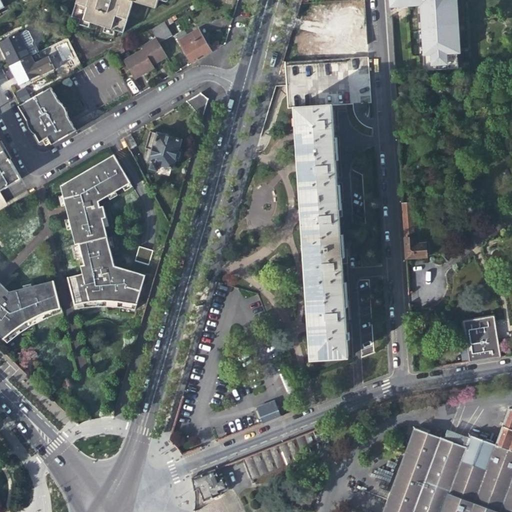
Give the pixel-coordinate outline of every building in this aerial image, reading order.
[(78,0),(73,18),(124,32),(134,2),(157,8),(159,0),(166,0),(169,1),(168,0),(78,0)] [(391,0),(392,7),(399,6),(420,5),(425,69),(452,68),(451,53),(454,53),(450,0),(391,0)] [(456,0),(450,0),(454,53),(451,53),(452,68),(458,67),(457,53),(460,53),(456,0)] [(332,28),(329,39),(348,44),(350,37),(354,39),(356,33),(358,33),(362,19),(355,17),(358,10),(342,6),(340,13),(337,12),(332,28)] [(152,28),(157,37),(160,42),(173,34),(166,21),(152,28)] [(27,30),(20,33),(27,46),(33,43),(35,40),(30,30),(27,30)] [(179,41),(192,64),(212,52),(202,35),(199,30),(179,41)] [(20,33),(1,42),(6,53),(11,65),(31,55),(37,52),(33,43),(27,46),(20,33)] [(160,42),(157,37),(143,45),(145,48),(126,59),(136,78),(148,71),(157,66),(155,63),(168,56),(160,42)] [(346,51),(346,58),(369,57),(369,43),(359,44),(346,51)] [(31,55),(11,65),(15,72),(20,83),(54,67),(49,57),(35,64),(31,55)] [(333,105),(372,103),(369,57),(346,58),(327,59),(286,61),(288,86),(288,96),(289,107),(301,107),(302,127),(305,166),(308,204),(309,253),(312,322),(314,340),(310,341),(312,359),(347,357),(333,105)] [(74,126),(51,87),(20,105),(40,140),(43,138),(47,144),(51,142),(52,144),(76,130),(74,126)] [(187,101),(203,120),(209,98),(202,93),(187,101)] [(151,131),(145,148),(153,151),(149,163),(153,164),(151,170),(165,173),(167,168),(173,169),(177,153),(181,140),(151,131)] [(137,145),(131,134),(124,138),(130,148),(137,145)] [(0,190),(16,181),(0,153),(0,190)] [(84,281),(70,284),(75,305),(96,300),(98,307),(106,307),(119,303),(120,307),(135,310),(145,283),(140,281),(143,274),(116,266),(103,219),(107,218),(104,207),(100,207),(99,202),(131,183),(114,154),(61,185),(66,207),(70,206),(71,211),(67,212),(75,244),(72,245),(73,250),(74,254),(77,253),(82,273),(84,281)] [(414,238),(412,205),(403,205),(407,259),(427,257),(426,245),(416,245),(416,238),(414,238)] [(146,248),(140,246),(136,261),(150,265),(154,250),(146,248)] [(82,273),(68,277),(70,284),(84,281),(82,273)] [(9,291),(3,286),(0,288),(0,335),(7,343),(20,332),(19,328),(31,325),(47,318),(46,312),(60,308),(53,281),(31,286),(31,288),(24,289),(24,288),(9,291)] [(96,300),(75,305),(76,310),(83,308),(90,307),(98,307),(96,300)] [(60,308),(46,312),(47,318),(61,313),(60,308)] [(464,323),(470,362),(501,358),(494,318),(464,323)] [(274,419),(281,416),(274,399),(257,406),(263,423),(274,419)] [(511,511),(511,410),(505,408),(493,442),(464,432),(460,444),(412,427),(381,511),(511,511)] [(321,451),(313,430),(243,458),(251,479),(321,451)] [(197,489),(202,502),(221,495),(220,493),(229,490),(224,478),(219,480),(215,469),(191,478),(193,491),(197,489)]
